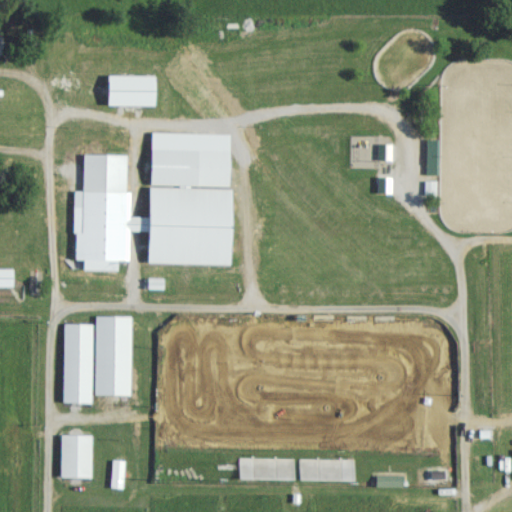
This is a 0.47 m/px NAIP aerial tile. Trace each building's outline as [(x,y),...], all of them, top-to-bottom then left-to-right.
[(226,273),(228,156),(147,155),(146,226),(123,225),(124,163),(77,162),(75,268),(122,269),(122,238),(144,239),(144,272),(226,273)] [(426,203),(433,203),(434,190),(427,190),(426,203)] [(60,411),(89,411),(89,404),(128,404),(129,325),(93,324),(92,333),(62,332),(60,411)] [(90,486),(90,443),(58,443),(58,486),(90,486)] [(236,466),(236,488),(291,488),(291,466),(236,466)] [(351,489),(351,466),(296,466),(296,489),(351,489)] [(121,469),(110,469),(110,496),(121,496),(121,469)] [(400,484),(373,484),(373,494),(400,494),(400,484)]
